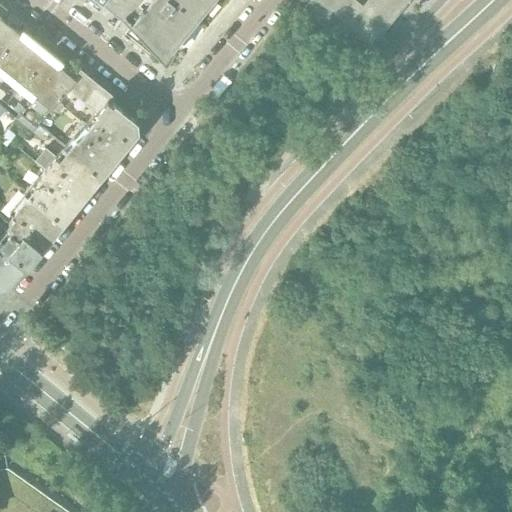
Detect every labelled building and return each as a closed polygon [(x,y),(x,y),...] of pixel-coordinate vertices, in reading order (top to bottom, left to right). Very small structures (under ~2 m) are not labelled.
[(173,50),(214,0),(106,0),(103,4),(131,27),(132,25),(167,63),(173,50)] [(311,0),(303,10),(349,48),(361,33),(373,43),(408,0),(311,0)] [(0,56),(18,34),(5,23),(0,28),(0,56)] [(0,66),(9,74),(32,45),(18,34),(0,56),(0,66)] [(23,85),(46,57),(32,45),(9,74),(23,85)] [(37,97),(60,68),(46,57),(23,85),(37,97)] [(63,94),(68,88),(74,80),(60,68),(37,97),(51,109),(63,94)] [(101,89),(81,72),(74,80),(68,88),(63,94),(75,103),(80,97),(88,104),(101,89)] [(99,175),(136,130),(136,122),(108,100),(111,97),(101,89),(88,104),(99,114),(70,150),(99,175)] [(26,110),(18,104),(13,110),(21,116),(26,110)] [(15,135),(8,129),(3,135),(10,141),(15,135)] [(10,141),(3,135),(0,138),(0,140),(6,146),(10,141)] [(61,222),(99,175),(70,150),(69,151),(64,148),(53,161),(51,159),(32,182),(34,184),(27,194),(61,222)] [(0,288),(7,288),(41,247),(61,222),(27,194),(13,210),(15,212),(9,219),(10,232),(0,243),(0,288)] [(0,511),(69,511),(7,468),(0,469),(0,511)]
